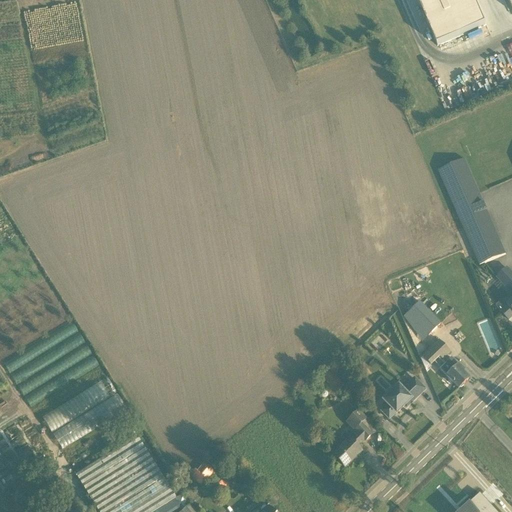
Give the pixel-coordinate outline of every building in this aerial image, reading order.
[(438,171),(480,266),(506,255),(464,160),(438,171)] [(511,292),(511,302),(501,313),(509,321),(511,317),(511,273),(507,269),(498,278),(511,292)] [(420,304),(409,315),(428,337),(440,327),(420,304)] [(443,361),(451,353),(440,341),(423,357),(431,366),(440,357),(443,361)] [(446,376),(445,377),(458,390),(460,388),(461,388),(463,386),(463,385),(468,380),(462,373),(463,371),(452,358),(439,370),(446,376)] [(335,393),(344,385),(338,379),(342,376),(333,367),(321,379),(335,393)] [(396,415),(404,407),(410,401),(412,403),(425,390),(414,379),(402,391),(398,387),(395,390),(394,388),(387,395),(389,396),(383,402),(387,406),(381,412),(389,420),(395,414),(396,415)] [(50,430),(118,395),(110,380),(42,415),(50,430)] [(358,435),(351,442),(350,440),(332,457),(344,469),(361,452),(357,448),(364,441),(365,442),(371,435),(360,424),(364,419),(357,411),(345,422),(358,435)] [(75,476),(98,511),(175,511),(179,510),(180,511),(181,511),(190,506),(182,494),(176,498),(137,437),(75,476)] [(199,470),(195,477),(203,482),(207,476),(199,470)] [(501,511),(491,501),(492,501),(491,499),(476,511),(501,511)] [(271,511),(264,503),(255,510),(256,511),(271,511)]
